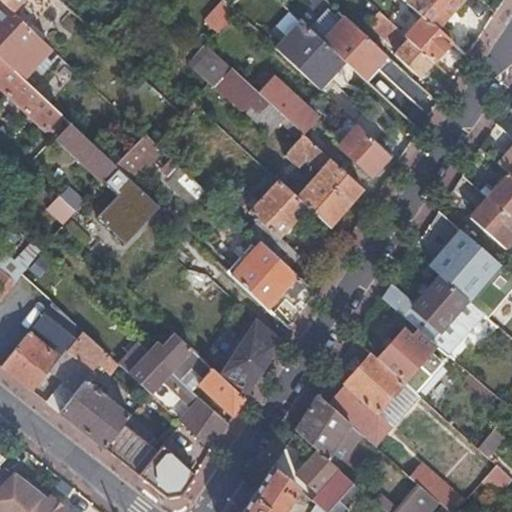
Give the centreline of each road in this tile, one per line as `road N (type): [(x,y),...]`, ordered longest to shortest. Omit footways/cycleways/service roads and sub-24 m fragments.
road 1 (residential): [(202,511),(511,46)]
road 2 (secondary): [(140,511),(0,399)]
